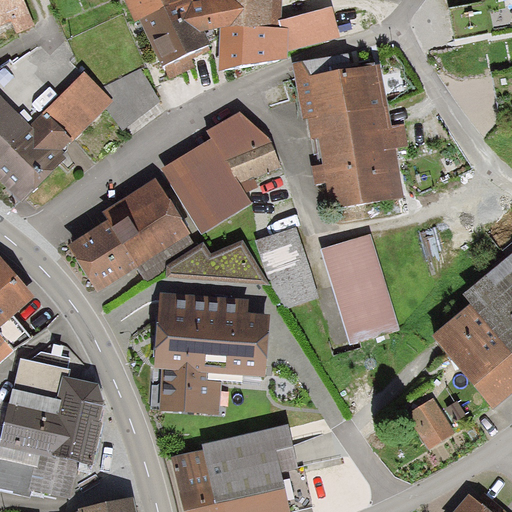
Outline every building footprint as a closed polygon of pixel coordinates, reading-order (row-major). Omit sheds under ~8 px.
[(23,0),(0,0),(0,26),(12,22),(17,33),(35,25),(23,0)] [(124,0),(135,23),(140,20),(188,0),(124,0)] [(194,3),(192,0),(188,0),(140,20),(163,70),(166,69),(170,79),(195,66),(192,61),(211,51),(209,47),(211,46),(205,33),(194,3)] [(209,0),(206,0),(194,3),(205,33),(221,30),(209,0)] [(282,21),(282,0),(209,0),(221,30),(219,72),(288,61),(289,53),(289,30),(279,29),(279,21),(282,21)] [(342,38),(334,8),(282,21),(279,21),(279,29),(289,30),(289,53),(342,38)] [(348,57),(295,66),(304,120),(308,119),(312,139),(320,138),(325,167),(315,169),(317,184),(328,182),(332,208),(403,196),(397,162),(395,147),(407,145),(404,126),(391,128),(384,89),(381,69),(351,74),(348,57)] [(142,69),(102,88),(116,102),(108,109),(124,130),(160,103),(142,69)] [(85,73),(45,116),(71,141),(73,144),(108,109),(116,102),(102,88),(85,73)] [(0,96),(0,181),(23,203),(67,158),(61,152),(67,145),(71,141),(45,116),(32,128),(0,96)] [(212,142),(246,194),(259,188),(254,178),(282,167),(271,140),(241,113),(207,133),(212,142)] [(212,142),(162,171),(203,235),(252,204),(246,194),(212,142)] [(131,208),(68,249),(98,295),(137,270),(146,282),(197,249),(190,238),(192,237),(156,182),(126,201),(131,208)] [(319,298),(299,228),(256,242),(270,281),(283,309),(319,298)] [(382,232),(321,251),(351,345),(401,329),(393,305),(404,301),(382,232)] [(203,251),(172,269),(172,274),(266,282),(244,247),(210,261),(203,251)] [(511,258),(467,296),(474,305),(433,338),(493,411),(511,395),(511,258)] [(35,298),(2,259),(0,260),(0,362),(14,351),(29,339),(11,319),(22,310),(35,298)] [(266,377),(270,317),(248,315),(249,303),(200,300),(160,297),(155,369),(167,370),(164,409),(220,413),(223,374),(266,377)] [(31,490),(71,499),(80,464),(94,468),(104,426),(100,425),(101,420),(105,403),(99,387),(68,380),(70,372),(67,371),(69,360),(42,354),(30,363),(22,361),(11,405),(0,402),(0,490),(30,497),(31,490)] [(434,399),(408,416),(429,448),(455,431),(434,399)] [(312,511),(303,467),(299,469),(290,428),(205,447),(206,453),(173,460),(184,511),(312,511)] [(504,511),(490,500),(483,509),(470,498),(458,511),(504,511)] [(136,511),(134,499),(80,510),(80,511),(136,511)]
